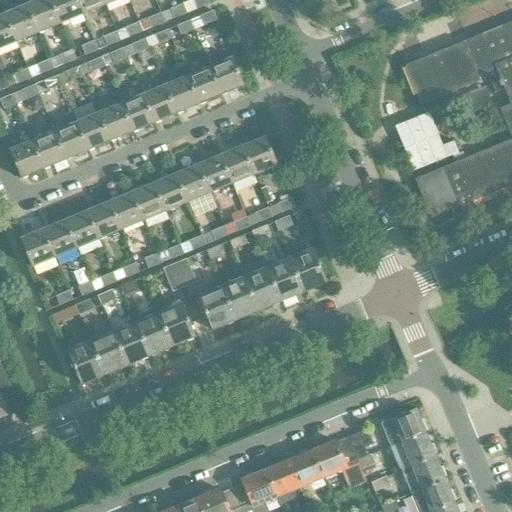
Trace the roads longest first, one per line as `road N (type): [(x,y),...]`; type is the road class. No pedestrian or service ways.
road 1 (residential): [(399,294),(0,461)]
road 2 (residential): [(86,511),(432,371)]
road 3 (residential): [(0,172),(12,203),(310,80)]
road 4 (residential): [(399,294),(310,80)]
road 5 (residential): [(494,511),(432,371)]
road 6 (residential): [(296,46),(409,0)]
road 7 (residential): [(511,246),(399,294)]
